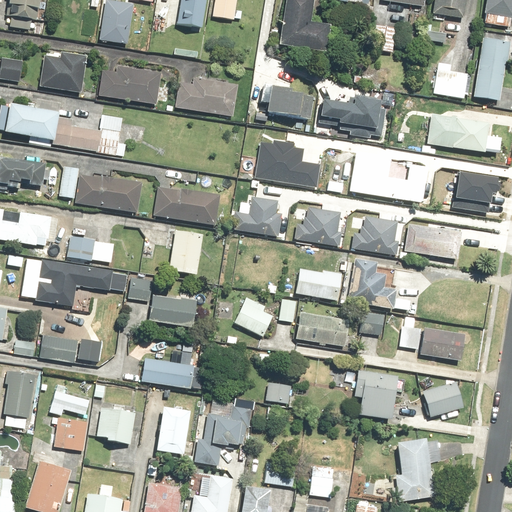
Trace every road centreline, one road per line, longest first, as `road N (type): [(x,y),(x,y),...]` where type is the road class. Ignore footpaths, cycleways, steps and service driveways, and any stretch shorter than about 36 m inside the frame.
road 1 (residential): [(511,369),(489,511)]
road 2 (unknown): [(0,361),(83,376),(135,370)]
